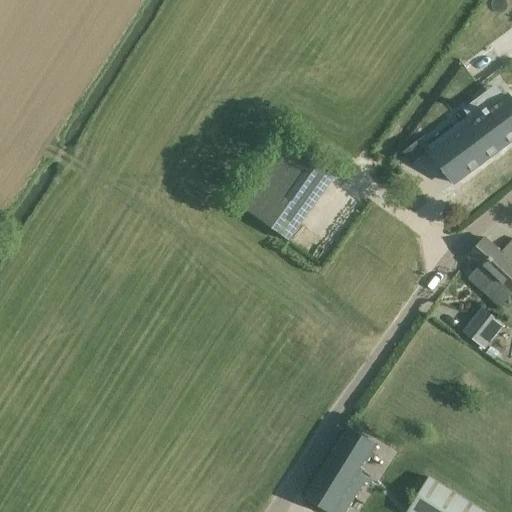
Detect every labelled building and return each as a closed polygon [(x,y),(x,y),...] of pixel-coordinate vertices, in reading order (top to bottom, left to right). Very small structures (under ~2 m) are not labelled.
[(454,185),(511,140),(511,102),(509,98),(478,121),(474,115),(428,150),(454,185)] [(289,242),(336,177),(286,142),(239,206),(289,242)] [(484,292),(495,281),(508,293),(511,288),(511,241),(501,254),(484,239),(468,257),(479,267),(469,279),(484,292)] [(377,274),(360,299),(390,319),(406,295),(377,274)] [(319,303),(292,345),(333,371),(360,331),(319,303)] [(486,350),(504,326),(482,309),(464,333),(486,350)] [(490,348),(486,354),(495,360),(499,353),(490,348)] [(377,446),(348,428),(304,498),(326,511),(345,511),(367,478),(360,473),(377,446)] [(459,477),(470,461),(448,446),(437,462),(459,477)] [(483,511),(429,477),(407,511),(404,511),(372,491),(358,511),(483,511)] [(391,492),(403,499),(410,487),(398,480),(391,492)]
